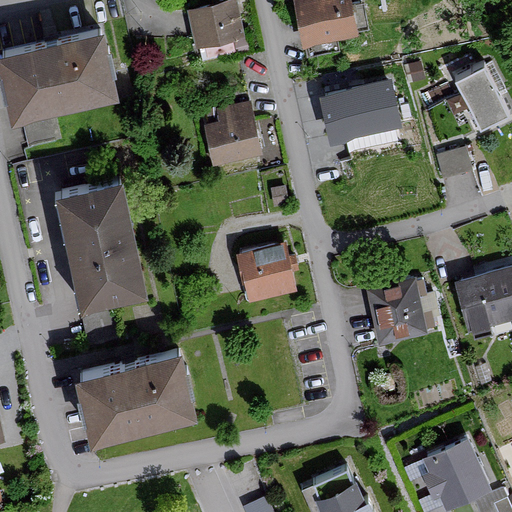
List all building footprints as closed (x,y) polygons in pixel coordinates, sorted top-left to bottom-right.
[(245,44),(234,0),(189,7),(196,55),(245,44)] [(347,0),(287,0),(294,45),(352,36),(347,0)] [(118,84),(104,27),(0,44),(12,101),(118,84)] [(483,123),(511,108),(486,61),(458,76),(483,123)] [(389,81),(327,97),(335,128),(397,113),(389,81)] [(255,103),(209,112),(221,161),(265,152),(255,103)] [(438,140),(444,165),(474,158),(468,133),(438,140)] [(149,291),(129,182),(54,194),(76,306),(149,291)] [(246,294),(302,286),(290,241),(236,250),(246,294)] [(511,263),(451,276),(464,339),(494,333),(492,323),(511,318),(511,263)] [(418,282),(363,291),(371,339),(426,330),(418,282)] [(191,416),(179,352),(69,373),(84,436),(191,416)] [(492,486),(473,434),(417,455),(437,507),(492,486)] [(366,511),(347,464),(296,484),(307,511),(366,511)] [(254,511),(278,511),(272,482),(249,488),(254,511)] [(511,511),(511,510),(503,489),(472,502),(475,511),(511,511)]
